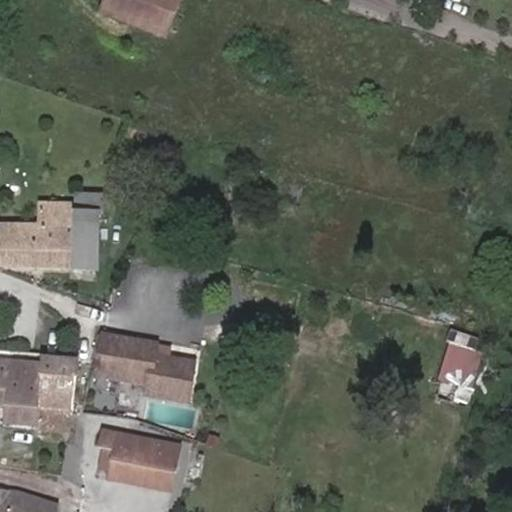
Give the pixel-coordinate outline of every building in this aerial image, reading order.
[(179,0),(109,0),(104,13),(166,36),(179,0)] [(0,267),(98,269),(99,195),(77,194),(76,204),(40,203),(39,226),(1,226),(0,267)] [(125,350),(127,339),(107,334),(104,345),(125,350)] [(190,405),(198,367),(156,358),(158,347),(127,339),(125,350),(104,345),(98,373),(150,385),(148,396),(190,405)] [(476,384),(484,347),(449,340),(441,377),(476,384)] [(68,433),(70,413),(38,409),(42,365),(11,361),(9,377),(0,376),(0,406),(6,408),(5,424),(37,426),(36,431),(68,433)] [(38,409),(70,413),(76,364),(43,361),(42,365),(38,409)] [(113,472),(173,483),(180,447),(106,432),(102,448),(116,451),(113,472)] [(171,494),(173,483),(113,472),(111,483),(171,494)] [(53,511),(54,505),(14,493),(0,492),(0,511),(53,511)]
